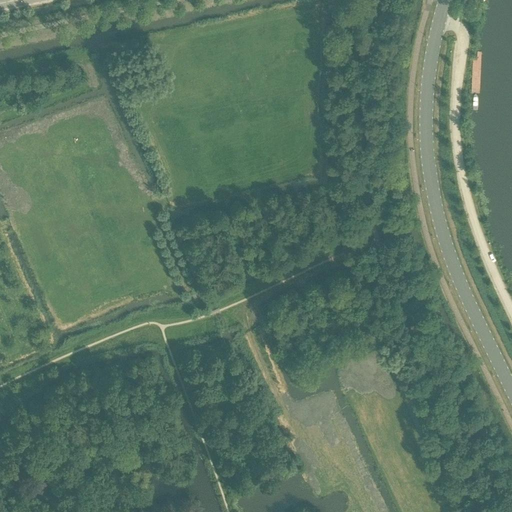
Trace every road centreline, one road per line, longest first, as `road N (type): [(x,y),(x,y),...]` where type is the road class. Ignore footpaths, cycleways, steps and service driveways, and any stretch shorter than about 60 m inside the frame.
road 1 (secondary): [(511,392),(463,290),(433,196),(426,84),(438,20)]
road 2 (unclassified): [(438,20),(462,37),(460,158),(482,244),(511,308)]
